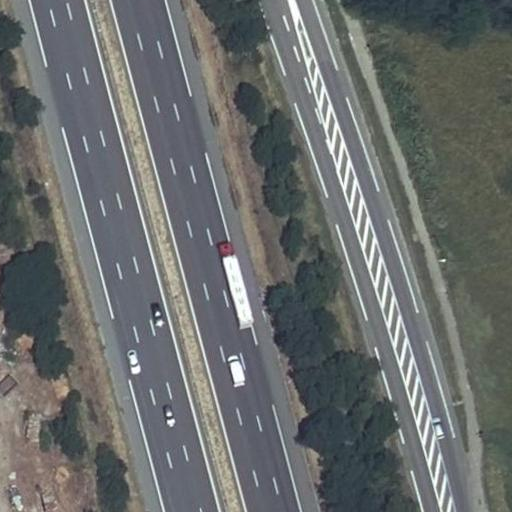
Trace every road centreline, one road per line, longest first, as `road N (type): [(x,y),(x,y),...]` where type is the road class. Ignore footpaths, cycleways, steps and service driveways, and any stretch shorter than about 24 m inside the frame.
road 1 (secondary): [(447,511),(393,303),(291,0)]
road 2 (motorway): [(276,511),(141,0)]
road 3 (motorway): [(57,0),(192,511)]
